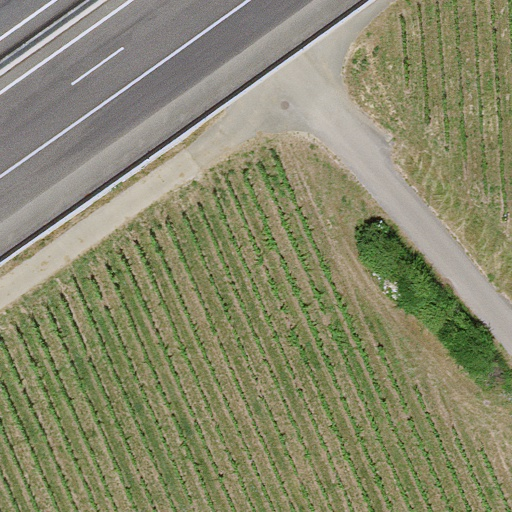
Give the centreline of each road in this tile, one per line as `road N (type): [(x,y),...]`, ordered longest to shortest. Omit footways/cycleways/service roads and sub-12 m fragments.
road 1 (track): [(230,0),(511,324)]
road 2 (track): [(0,300),(309,91)]
road 3 (motorway): [(0,138),(195,0)]
